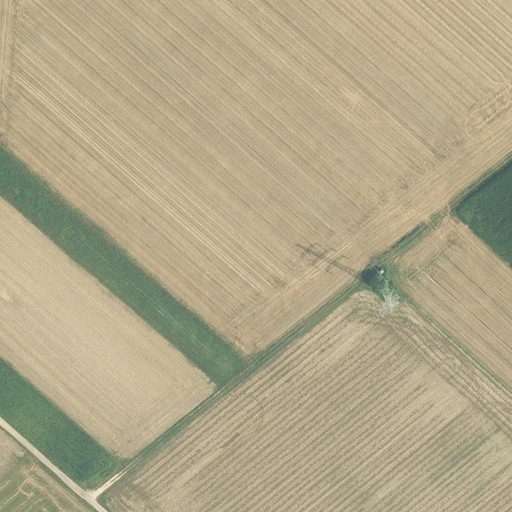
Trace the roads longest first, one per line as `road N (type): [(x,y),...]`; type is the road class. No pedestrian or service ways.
road 1 (track): [(89,499),(511,164)]
road 2 (track): [(103,511),(0,424)]
